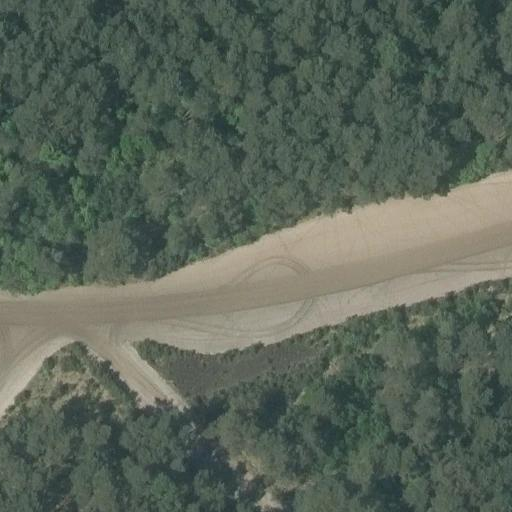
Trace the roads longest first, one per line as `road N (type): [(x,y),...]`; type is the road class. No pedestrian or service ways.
road 1 (track): [(0,315),(96,316),(256,296),(511,218)]
road 2 (track): [(96,316),(142,380),(264,511)]
